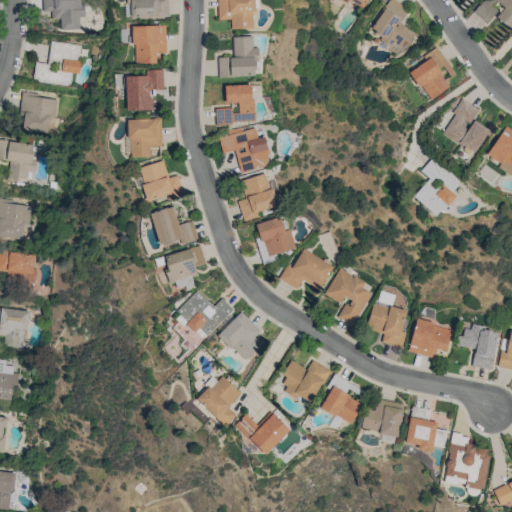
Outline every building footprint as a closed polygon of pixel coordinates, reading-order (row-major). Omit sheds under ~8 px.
[(42,0),(42,11),(50,11),(51,18),(60,18),(60,31),(78,30),(78,16),(81,16),(81,0),(42,0)] [(124,0),(125,18),(168,17),(167,0),(124,0)] [(216,0),(217,20),(230,19),(230,29),(254,28),(252,0),(216,0)] [(367,0),(343,0),(361,11),(367,0)] [(414,34),(399,22),(408,10),(394,0),(390,0),(367,31),(393,50),(402,39),(407,43),(414,34)] [(509,29),(511,24),(511,0),(485,0),(474,14),(488,25),(494,17),(509,29)] [(132,26),(133,63),(155,63),(155,53),(165,53),(165,25),(132,26)] [(217,77),(256,76),(256,47),(252,47),(251,36),(232,36),(232,57),(217,57),(217,77)] [(32,79),(70,84),(71,73),(77,73),(80,44),(50,41),(47,63),(34,62),(32,79)] [(449,87),(444,79),(453,74),(437,47),(422,55),(425,61),(410,70),(427,100),(449,87)] [(125,110),(150,109),(150,90),(163,89),(162,69),(145,69),(146,75),(125,76),(125,110)] [(214,109),(215,123),(253,122),(251,84),(224,85),(224,103),(237,102),(237,108),(214,109)] [(18,129),(47,132),(49,117),(54,118),(56,98),(22,93),(18,129)] [(472,120),(468,126),(478,109),(461,99),(441,133),(474,153),(488,129),(472,120)] [(129,157),(149,156),(149,146),(161,146),(160,118),(128,119),(129,157)] [(511,130),(504,125),(485,154),(500,164),(497,167),(511,176),(511,130)] [(217,137),(221,153),(234,150),(239,172),(270,165),(263,136),(257,138),(254,127),(241,130),(240,127),(229,130),(230,134),(217,137)] [(35,144),(0,139),(0,159),(8,161),(6,179),(25,182),(27,171),(31,172),(35,144)] [(413,196),(435,216),(454,196),(450,191),(459,182),(432,157),(419,170),(429,179),(413,196)] [(177,175),(167,178),(162,160),(136,168),(147,201),(165,196),(166,198),(182,193),(177,175)] [(239,180),(244,198),(237,201),(242,221),(258,216),(257,211),(275,206),(265,173),(239,180)] [(30,206),(11,203),(11,199),(0,197),(0,237),(21,240),(22,224),(28,225),(30,206)] [(192,220),(177,224),(172,206),(149,212),(159,247),(196,237),(192,220)] [(293,250),(284,216),(253,224),(262,258),(293,250)] [(204,263),(199,245),(162,255),(169,283),(174,282),(176,290),(193,286),(190,277),(196,275),(194,266),(204,263)] [(279,280),(296,288),(301,280),(319,289),(331,265),(301,249),(292,266),(288,264),(279,280)] [(36,255),(0,251),(0,271),(8,272),(7,280),(34,283),(36,255)] [(351,325),(370,293),(360,287),(364,282),(339,268),(324,294),(339,303),(343,296),(347,299),(337,317),(351,325)] [(232,308),(221,298),(213,306),(196,289),(172,314),(179,320),(172,327),(178,333),(185,325),(201,340),(232,308)] [(405,310),(390,306),(393,294),(378,291),(375,304),(371,303),(365,329),(382,333),(380,343),(401,347),(404,332),(400,331),(405,310)] [(25,309),(0,308),(0,335),(3,335),(2,346),(25,347),(25,309)] [(260,330),(239,311),(217,335),(244,360),(257,346),(251,340),(260,330)] [(433,357),(435,348),(445,351),(451,328),(414,320),(407,351),(433,357)] [(490,369),(497,330),(469,325),(469,326),(459,324),(455,347),(473,350),(470,366),(490,369)] [(496,367),(511,368),(511,331),(508,331),(507,339),(500,338),(496,367)] [(0,398),(11,400),(12,385),(16,386),(18,373),(12,372),(13,366),(4,365),(5,360),(0,359),(0,398)] [(309,404),(329,370),(311,360),(305,369),(289,360),(281,374),(285,376),(279,386),(309,404)] [(235,414),(227,407),(239,393),(220,375),(196,400),(224,426),(235,414)] [(319,408),(350,424),(361,403),(346,396),(352,385),(342,379),(338,386),(332,383),(319,408)] [(360,428),(396,436),(403,403),(376,398),(373,412),(363,410),(360,428)] [(427,419),(429,408),(411,406),(410,416),(427,419)] [(288,429),(269,411),(256,425),(244,414),(232,426),(249,442),(250,441),(264,455),(288,429)] [(403,445),(430,450),(431,445),(442,447),(445,431),(435,429),(436,422),(408,417),(403,445)] [(0,508),(9,510),(13,472),(0,470),(0,508)] [(511,480),(491,489),(498,505),(511,499),(511,480)]
